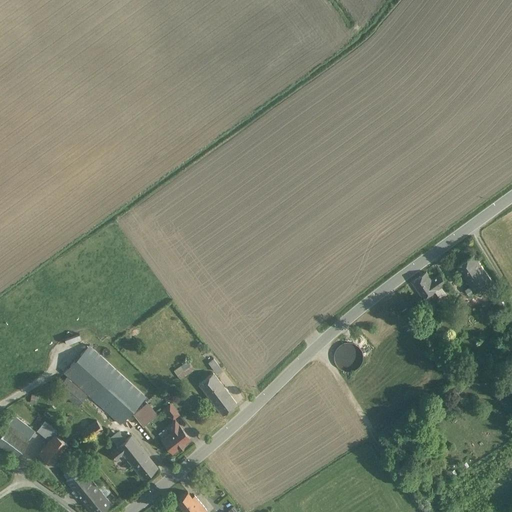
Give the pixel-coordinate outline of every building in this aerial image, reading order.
[(473,255),(457,266),(465,278),(481,266),(473,255)] [(481,266),(465,278),(471,286),(474,291),(475,292),(492,281),(481,266)] [(431,280),(426,273),(412,282),(423,299),(436,291),(438,290),(431,280)] [(440,274),(431,280),(438,290),(447,283),(440,274)] [(438,290),(436,291),(441,299),(453,291),(447,283),(438,290)] [(474,291),(471,286),(465,290),(469,295),(474,291)] [(413,318),(406,308),(401,312),(408,322),(413,318)] [(511,319),(494,332),(499,338),(511,328),(511,319)] [(86,353),(64,374),(70,379),(92,359),(86,353)] [(144,375),(123,354),(112,366),(133,387),(144,375)] [(142,405),(92,359),(70,379),(120,424),(126,418),(133,413),(142,405)] [(220,368),(214,359),(209,363),(215,372),(220,368)] [(175,370),(180,379),(194,369),(188,361),(175,370)] [(212,373),(198,384),(205,392),(219,381),(212,373)] [(219,381),(205,392),(221,414),(236,403),(219,381)] [(92,408),(96,403),(94,401),(88,407),(91,410),(87,414),(90,417),(86,421),(90,425),(96,420),(97,421),(101,416),(92,408)] [(105,411),(96,403),(92,408),(101,416),(105,411)] [(143,406),(142,405),(133,413),(143,426),(156,415),(147,403),(143,406)] [(178,414),(170,403),(164,408),(172,419),(178,414)] [(0,435),(0,445),(17,458),(35,433),(14,417),(0,435)] [(90,425),(80,433),(86,441),(103,429),(97,421),(96,420),(90,425)] [(179,425),(175,420),(165,427),(170,432),(162,439),(172,452),(178,447),(179,448),(184,444),(183,443),(189,438),(179,425)] [(49,440),(54,434),(57,430),(46,421),(38,431),(49,440)] [(49,440),(39,454),(52,464),(67,444),(54,434),(49,440)] [(131,435),(109,452),(115,460),(123,454),(128,459),(141,449),(131,435)] [(141,449),(128,459),(143,478),(156,467),(141,449)] [(100,490),(81,468),(66,481),(85,503),(100,490)] [(100,490),(85,503),(92,511),(99,511),(110,503),(100,490)] [(204,511),(207,510),(194,495),(191,497),(187,491),(176,501),(184,511),(188,511),(190,511),(204,511)]
